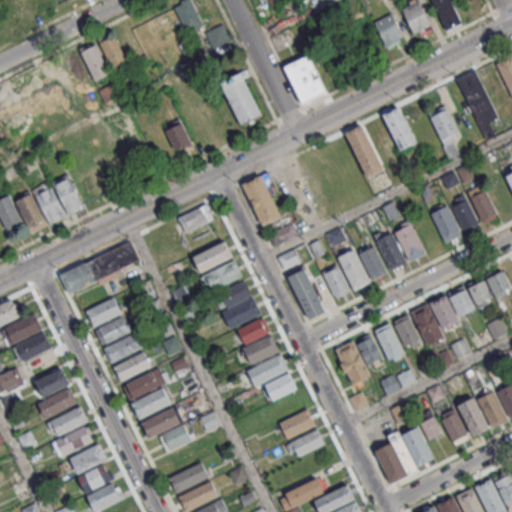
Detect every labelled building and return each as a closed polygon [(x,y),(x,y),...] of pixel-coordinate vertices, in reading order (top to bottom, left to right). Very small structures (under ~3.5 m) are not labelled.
[(176,6),(183,3),(182,0),(192,0),(204,24),(188,32),(176,6)] [(415,35),(432,27),(418,0),(412,0),(401,6),(415,35)] [(461,22),(449,0),(431,0),(447,30),(461,22)] [(404,38),(392,13),(375,21),(387,46),(404,38)] [(206,31),(224,23),(232,40),(215,48),(206,31)] [(99,38),(114,30),(129,60),(113,67),(99,38)] [(81,49),(97,42),(111,71),(96,79),(81,49)] [(62,59),(78,51),(92,81),(76,88),(62,59)] [(300,103),(326,94),(313,55),(286,64),(300,103)] [(511,93),(511,59),(509,55),(494,64),(511,93)] [(43,70),(58,97),(72,89),(57,63),(43,70)] [(458,79),(476,70),(499,117),(490,121),(497,136),(488,140),(458,79)] [(222,80),(242,71),(263,116),(243,126),(222,80)] [(100,91),(106,102),(133,88),(127,77),(100,91)] [(88,112),(100,106),(94,95),(82,101),(88,112)] [(429,112),(449,158),(459,154),(451,135),(457,132),(446,105),(429,112)] [(383,114),(401,150),(417,142),(399,106),(383,114)] [(190,144),(182,120),(165,125),(173,150),(190,144)] [(347,132),(364,123),(385,167),(369,175),(347,132)] [(374,142),(386,167),(401,159),(389,134),(374,142)] [(55,181),(70,173),(86,207),(71,214),(55,181)] [(261,226),(281,218),(263,176),(243,184),(261,226)] [(38,194),(53,186),(68,215),(52,223),(38,194)] [(498,216),(485,190),(470,197),(483,223),(498,216)] [(0,209),(0,199),(11,194),(24,221),(9,228),(0,209)] [(479,224),(464,194),(449,201),(465,232),(479,224)] [(431,211),(445,243),(461,235),(447,204),(431,211)] [(178,218),(185,234),(211,221),(204,205),(178,218)] [(425,253),(410,219),(393,227),(408,261),(425,253)] [(298,234),(291,222),(268,235),(274,247),(298,234)] [(375,234),(391,226),(408,261),(391,269),(375,234)] [(193,257),(201,272),(233,256),(225,241),(193,257)] [(67,293),(140,262),(132,242),(59,272),(67,293)] [(359,251),(372,280),(387,273),(374,244),(359,251)] [(338,255),(355,247),(372,281),(355,289),(338,255)] [(284,269),(300,262),(294,249),(278,256),(284,269)] [(213,290),(242,275),(234,259),(205,275),(213,290)] [(337,299),(351,290),(336,264),(322,272),(337,299)] [(289,275),(305,267),(326,310),(310,318),(289,275)] [(497,298),(511,290),(511,288),(503,270),(487,278),(497,298)] [(495,298),(481,277),(467,287),(481,307),(495,298)] [(220,292),(228,307),(251,296),(243,281),(220,292)] [(172,291),(178,306),(191,300),(185,285),(172,291)] [(475,309),(465,285),(430,301),(442,329),(459,321),(458,317),(475,309)] [(88,310),(96,326),(124,312),(116,296),(88,310)] [(0,304),(0,324),(22,315),(15,299),(0,304)] [(412,310),(428,302),(445,337),(428,345),(412,310)] [(3,329),(11,345),(45,328),(36,312),(3,329)] [(421,341),(408,313),(393,320),(406,349),(421,341)] [(105,343),(131,331),(124,316),(98,328),(105,343)] [(238,329),(246,344),(268,333),(261,318),(238,329)] [(488,322),(492,338),(507,334),(502,319),(488,322)] [(374,329),(390,362),(405,355),(389,322),(374,329)] [(14,346),(22,362),(54,346),(46,330),(14,346)] [(106,346),(114,362),(143,347),(135,332),(106,346)] [(335,348),(351,384),(370,376),(365,365),(381,358),(371,333),(335,348)] [(237,351),(245,367),(277,351),(269,335),(237,351)] [(458,357),(470,351),(463,339),(452,345),(458,357)] [(115,366),(123,381),(154,366),(145,350),(115,366)] [(248,370),(256,386),(290,369),(282,353),(248,370)] [(35,381),(43,397),(70,383),(62,367),(35,381)] [(0,385),(3,392),(24,381),(16,368),(0,376),(0,385)] [(398,374),(402,385),(415,381),(410,369),(398,374)] [(266,383),(274,399),(298,387),(290,371),(266,383)] [(387,393),(400,388),(394,374),(381,380),(387,393)] [(511,383),(511,416),(511,417),(498,391),(511,383)] [(40,402),(48,419),(81,403),(73,386),(40,402)] [(133,402),(141,418),(173,402),(165,386),(133,402)] [(495,390),(510,419),(495,427),(480,397),(495,390)] [(368,405),(362,391),(349,397),(355,411),(368,405)] [(475,396),(491,428),(474,436),(459,404),(475,396)] [(49,421),(57,438),(90,421),(82,405),(49,421)] [(143,422),(151,437),(183,421),(175,406),(143,422)] [(454,444),(469,436),(453,407),(439,415),(454,444)] [(280,422),(288,439),(316,424),(308,408),(280,422)] [(443,431),(429,409),(424,413),(427,418),(419,423),(430,440),(443,431)] [(160,436),(168,452),(193,439),(186,424),(160,436)] [(53,441),(60,456),(95,440),(88,425),(53,441)] [(435,462),(419,426),(399,435),(397,431),(388,435),(391,442),(375,450),(390,482),(435,462)] [(292,441),(300,457),(326,444),(318,428),(292,441)] [(71,457),(79,474),(109,459),(101,442),(71,457)] [(171,477),(178,492),(210,476),(202,461),(171,477)] [(112,481),(106,465),(78,474),(83,491),(112,481)] [(507,505),(511,502),(511,478),(510,474),(496,479),(507,505)] [(300,511),(297,505),(324,493),(318,478),(279,495),(286,511),(300,511)] [(492,478),(508,509),(502,511),(489,511),(476,486),(492,478)] [(180,496),(188,511),(219,495),(212,480),(180,496)] [(315,499),(321,511),(329,511),(357,498),(349,482),(315,499)] [(88,496),(96,511),(123,499),(115,483),(88,496)] [(474,487),(485,511),(465,511),(457,495),(474,487)] [(455,495),(463,511),(443,511),(439,503),(455,495)] [(228,511),(222,498),(193,511),(228,511)] [(331,511),(363,511),(357,499),(331,511)]
